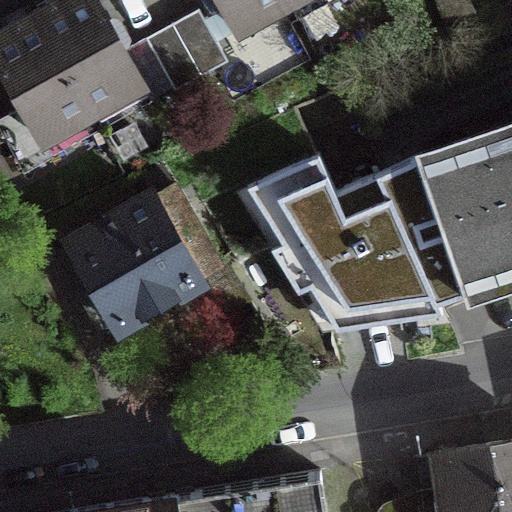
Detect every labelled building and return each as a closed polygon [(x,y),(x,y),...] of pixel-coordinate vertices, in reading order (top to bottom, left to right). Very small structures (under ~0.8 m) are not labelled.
[(49,159),(39,142),(89,114),(139,86),(120,51),(125,49),(124,43),(114,24),(109,21),(104,24),(91,0),(65,0),(54,7),(46,11),(35,17),(24,23),(0,36),(0,71),(21,109),(0,120),(0,137),(21,175),(49,159)] [(216,0),(235,33),(285,5),(289,13),(312,0),(216,0)] [(428,37),(335,80),(360,136),(511,63),(511,0),(504,0),(472,16),(446,28),(428,37)] [(464,0),(432,0),(446,28),(472,16),(464,0)] [(195,12),(169,27),(142,41),(171,94),(198,79),(224,65),(195,12)] [(511,272),(511,124),(416,158),(462,289),(511,272)] [(148,197),(67,244),(115,327),(196,281),(195,278),(217,265),(172,186),(149,199),(148,197)] [(511,511),(511,442),(432,456),(438,491),(412,495),(415,510),(409,511),(511,511)] [(323,511),(323,509),(317,472),(73,511),(323,511)]
